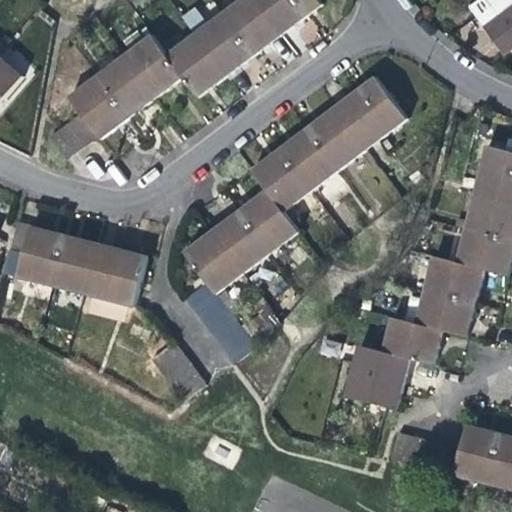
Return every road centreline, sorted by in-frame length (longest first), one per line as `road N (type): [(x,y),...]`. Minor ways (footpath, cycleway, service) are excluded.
road 1 (residential): [(386,14),(144,199),(99,200),(0,161)]
road 2 (residential): [(511,100),(437,61),(386,14)]
